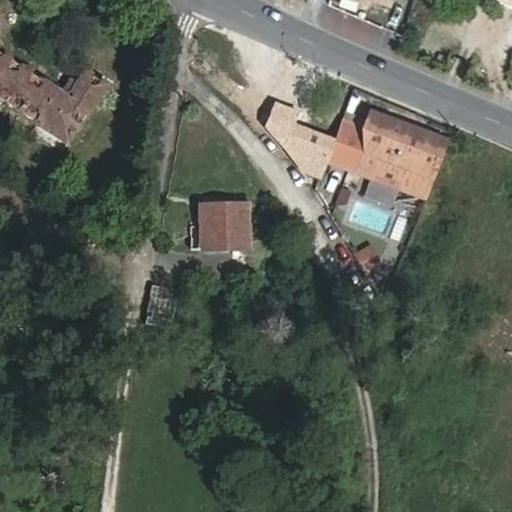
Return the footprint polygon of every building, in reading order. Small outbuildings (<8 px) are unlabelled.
[(337,0),(384,14),(388,0),(337,0)] [(0,105),(30,125),(45,135),(79,81),(63,71),(46,98),(0,67),(0,105)] [(447,140),(374,112),(367,128),(368,151),(385,158),(379,173),(402,183),(400,188),(425,197),(447,140)] [(299,127),(291,147),(308,169),(322,175),(335,141),(299,127)] [(361,171),(377,178),(379,173),(385,158),(368,151),(361,171)] [(190,205),(193,251),(239,249),(237,202),(190,205)] [(255,252),(271,248),(264,223),(248,228),(255,252)]
